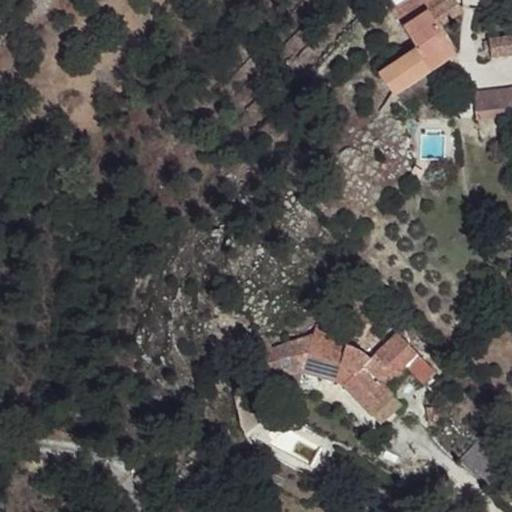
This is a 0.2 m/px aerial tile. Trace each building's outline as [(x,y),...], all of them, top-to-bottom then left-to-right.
[(452,0),(420,0),(394,18),(419,49),(383,78),(396,97),(455,54),(440,33),(464,17),(452,0)] [(511,37),(491,43),(493,56),(511,52),(511,37)] [(511,86),(474,96),(480,118),(511,109),(511,86)] [(300,353),(286,385),(314,395),(348,443),(371,423),(358,408),(370,401),(376,407),(384,401),(399,391),(401,389),(381,361),(350,384),(336,366),(300,353)] [(384,401),(398,418),(413,411),(399,391),(384,401)] [(348,443),(361,459),(382,442),(371,423),(348,443)] [(459,460),(482,484),(506,462),(483,437),(459,460)]
